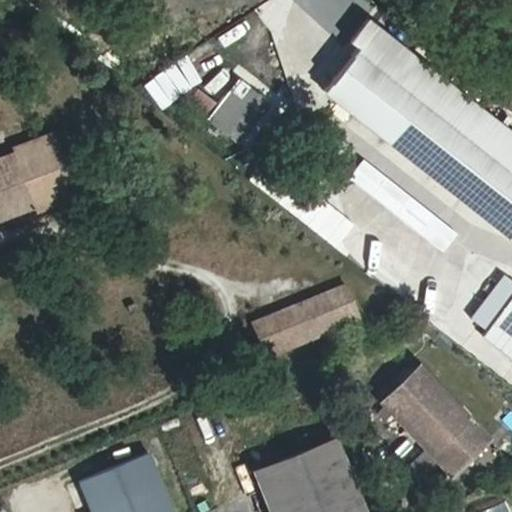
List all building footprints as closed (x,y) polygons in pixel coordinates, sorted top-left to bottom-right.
[(508,237),(511,231),(511,134),(374,25),(322,90),(508,237)] [(238,142),(265,108),(233,83),(217,103),(193,85),(182,98),(238,142)] [(293,131),(284,120),(264,139),(273,149),(293,131)] [(0,218),(74,190),(55,138),(54,137),(0,157),(0,218)] [(331,183),(310,209),(318,216),(340,190),(331,183)] [(387,270),(412,240),(403,233),(379,263),(387,270)] [(371,273),(379,263),(363,250),(355,259),(371,273)] [(408,268),(397,297),(424,307),(435,278),(408,268)] [(511,359),(511,286),(501,279),(470,319),(483,328),(479,333),(511,359)] [(265,356),(360,318),(347,287),(252,326),(265,356)] [(129,311),(137,308),(134,302),(127,306),(129,311)] [(486,437),(417,365),(381,399),(450,472),(486,437)] [(363,511),(333,436),(251,469),(268,511),(363,511)] [(170,511),(146,449),(70,478),(83,511),(170,511)]
